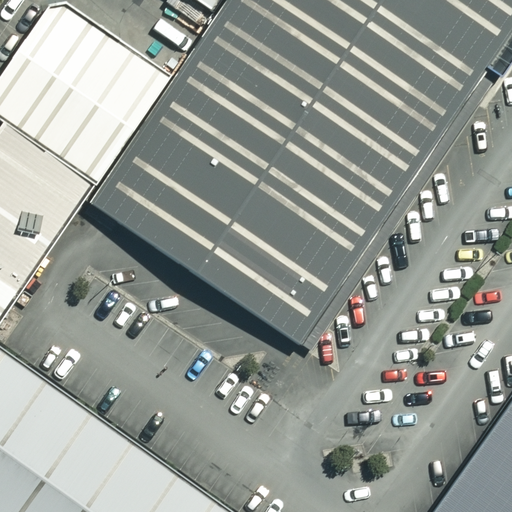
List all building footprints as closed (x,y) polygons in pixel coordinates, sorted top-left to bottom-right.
[(511,0),(222,0),(212,15),(169,80),(96,187),(85,203),(307,352),(495,75),(497,77),(511,55),(511,0)] [(190,0),(212,15),(222,0),(190,0)] [(96,187),(169,80),(59,3),(43,6),(0,68),(0,122),(92,184),(96,187)] [(0,316),(92,184),(0,122),(0,316)] [(224,511),(0,352),(0,511),(224,511)] [(511,511),(511,396),(429,511),(511,511)]
